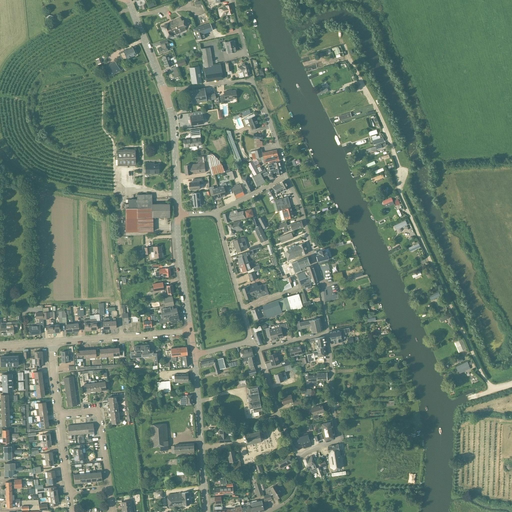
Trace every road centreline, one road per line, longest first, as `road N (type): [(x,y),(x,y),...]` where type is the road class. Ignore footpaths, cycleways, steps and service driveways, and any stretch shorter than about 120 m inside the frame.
road 1 (track): [(344,42),(399,164),(396,183),(492,391)]
road 2 (residential): [(328,332),(286,175)]
road 3 (unclassified): [(206,511),(194,354)]
road 4 (residential): [(298,456),(338,436),(328,332)]
road 5 (residential): [(51,342),(191,330)]
road 6 (residential): [(251,341),(215,213)]
road 7 (unclassified): [(177,215),(164,90)]
